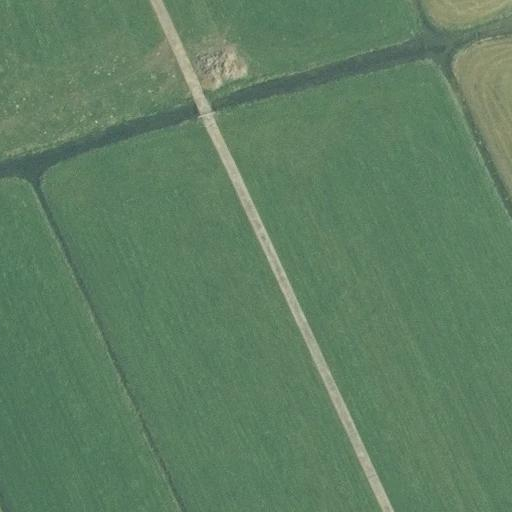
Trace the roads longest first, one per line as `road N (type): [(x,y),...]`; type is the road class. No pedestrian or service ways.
road 1 (track): [(154,0),(386,511)]
road 2 (track): [(0,136),(191,81)]
